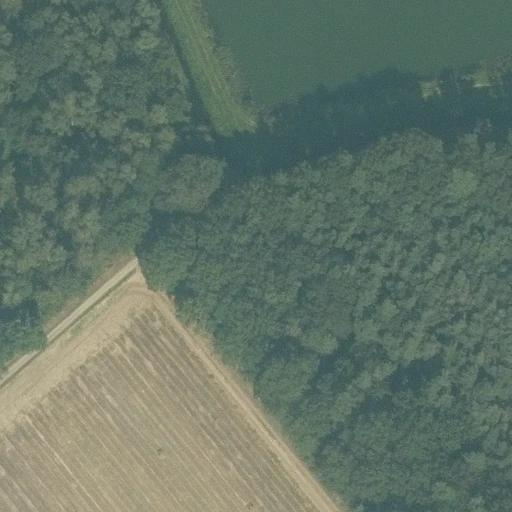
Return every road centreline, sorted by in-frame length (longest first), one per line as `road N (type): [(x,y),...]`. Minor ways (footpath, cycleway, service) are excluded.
road 1 (track): [(0,383),(160,245),(247,191),(411,151),(511,141)]
road 2 (track): [(511,97),(265,138),(223,111),(176,0)]
